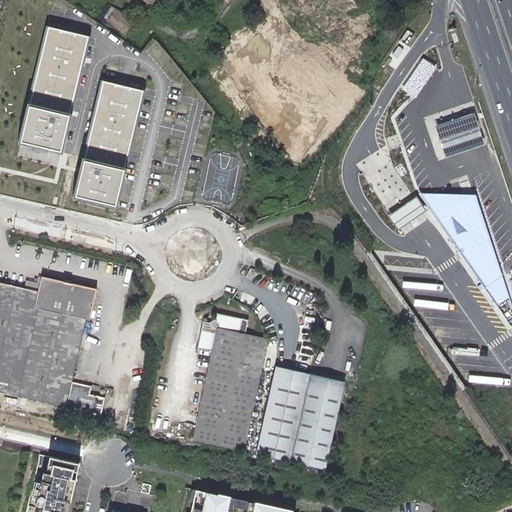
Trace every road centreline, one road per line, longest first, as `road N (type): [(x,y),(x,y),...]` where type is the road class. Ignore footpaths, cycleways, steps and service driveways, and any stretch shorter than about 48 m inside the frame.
road 1 (unclassified): [(159,246),(161,269),(178,286),(201,289),(227,267),(227,244),(214,225),(192,219),(171,227)]
road 2 (unclassified): [(159,246),(0,212)]
road 3 (trunk): [(473,0),(511,115)]
